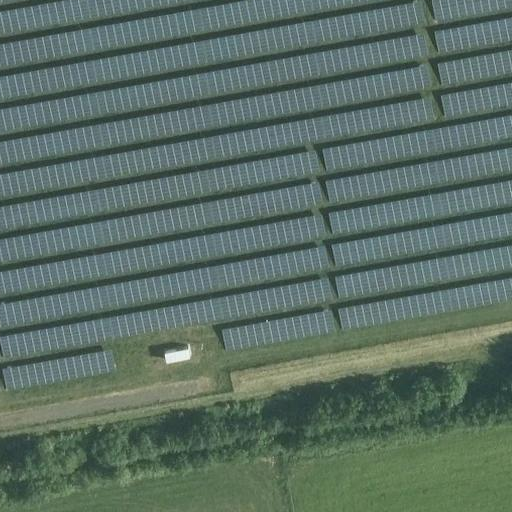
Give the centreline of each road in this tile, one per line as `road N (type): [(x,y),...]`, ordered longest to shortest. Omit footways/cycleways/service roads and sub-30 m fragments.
road 1 (track): [(0,478),(511,389)]
road 2 (track): [(0,448),(489,353)]
